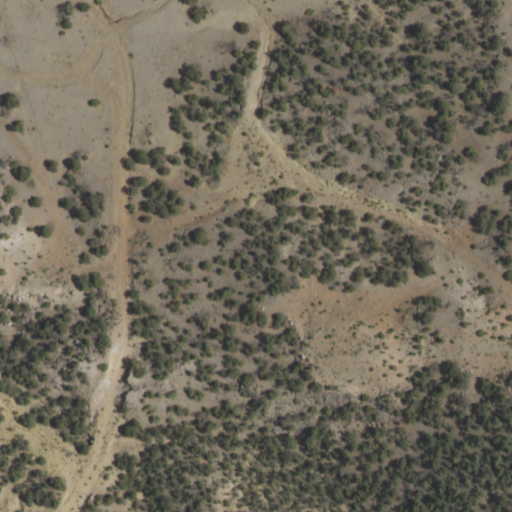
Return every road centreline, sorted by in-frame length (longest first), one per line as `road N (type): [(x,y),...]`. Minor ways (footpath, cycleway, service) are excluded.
road 1 (residential): [(95,511),(125,372),(110,74),(94,0)]
road 2 (residential): [(102,36),(0,100)]
